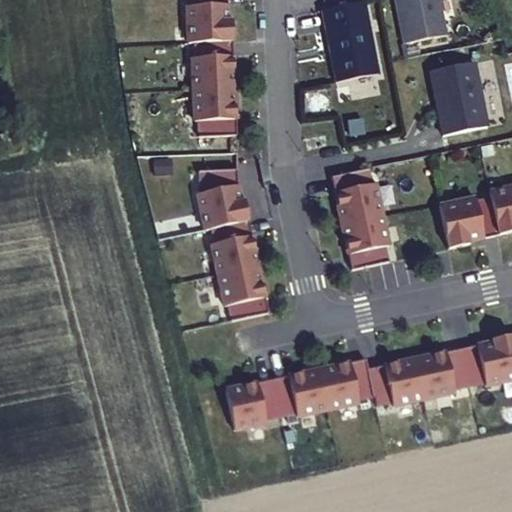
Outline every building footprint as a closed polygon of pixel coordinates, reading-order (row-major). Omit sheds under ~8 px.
[(188,0),(189,7),(186,7),(188,44),(194,44),(194,59),(191,59),(193,91),(194,123),(197,123),(198,136),(236,126),(234,89),(232,42),(231,21),(228,21),(227,0),(188,0)] [(439,0),(394,0),(403,44),(446,35),(439,0)] [(363,1),(320,9),(335,82),(378,73),(363,1)] [(474,62),(429,71),(434,97),(437,97),(438,103),(436,106),(443,136),(487,126),(474,62)] [(236,136),(236,126),(198,136),(198,139),(236,136)] [(331,178),(341,224),(351,271),(389,263),(385,247),(388,246),(382,215),(375,185),(372,185),(368,169),(331,178)] [(237,187),(236,170),(198,172),(199,195),(197,195),(205,232),(211,230),(214,245),(211,246),(217,277),(224,307),(227,307),(230,323),(268,315),(258,268),(248,222),(244,202),(241,202),(237,187)] [(475,201),(475,199),(448,205),(461,247),(468,245),(468,243),(498,236),(511,232),(511,187),(489,192),(490,199),(475,201)] [(491,343),(490,343),(503,383),(511,381),(511,335),(490,340),(491,343)] [(503,383),(490,343),(367,371),(365,361),(224,391),(233,432),(265,425),(264,422),(280,418),(295,415),(296,418),(327,411),(358,405),(357,402),(373,398),(375,408),(391,405),(392,407),(423,401),(454,394),(453,391),(468,387),(484,384),(484,387),(503,383)]
